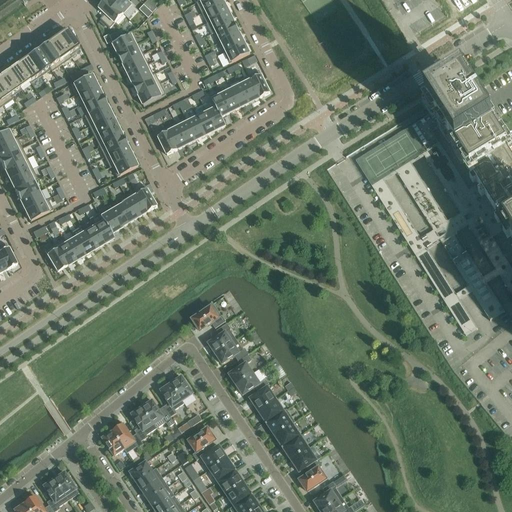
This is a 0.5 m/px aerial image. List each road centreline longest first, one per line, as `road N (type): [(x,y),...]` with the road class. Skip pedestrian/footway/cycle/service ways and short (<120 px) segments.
road 1 (tertiary): [(192,229),(511,24)]
road 2 (residential): [(242,0),(287,104),(165,187)]
road 3 (tertiary): [(0,367),(192,229)]
road 4 (tertiary): [(192,229),(0,353)]
road 5 (residential): [(165,187),(75,7)]
road 6 (residential): [(299,511),(190,351)]
road 7 (residential): [(79,436),(190,351)]
